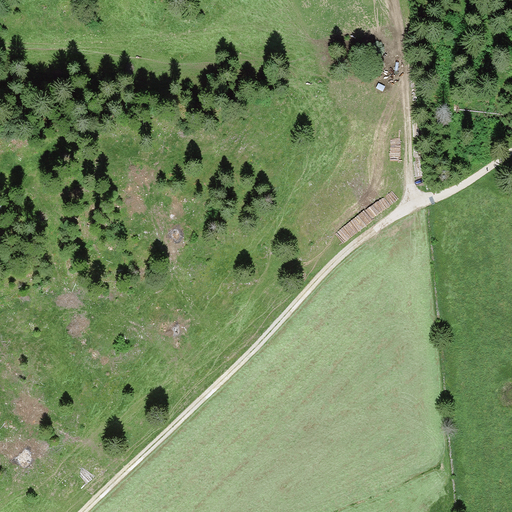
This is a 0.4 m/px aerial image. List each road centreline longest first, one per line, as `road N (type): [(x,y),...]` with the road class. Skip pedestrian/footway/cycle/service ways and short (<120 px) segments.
road 1 (track): [(511,148),(340,256),(91,511)]
road 2 (track): [(412,204),(406,0)]
